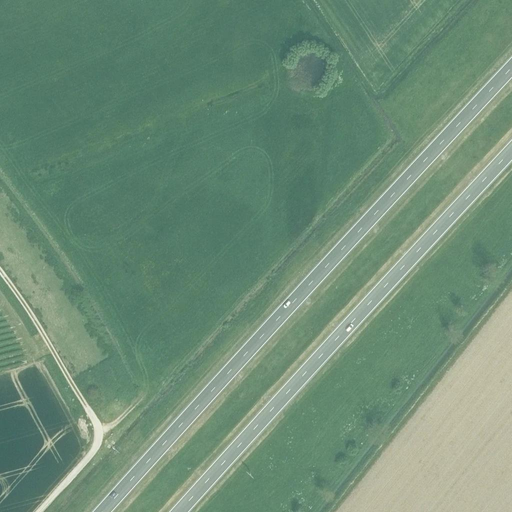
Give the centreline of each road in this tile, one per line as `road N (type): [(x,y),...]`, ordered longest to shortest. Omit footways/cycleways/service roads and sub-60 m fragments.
road 1 (trunk): [(511,65),(99,511)]
road 2 (trunk): [(178,511),(511,148)]
road 3 (track): [(0,272),(98,423),(94,451),(38,511)]
